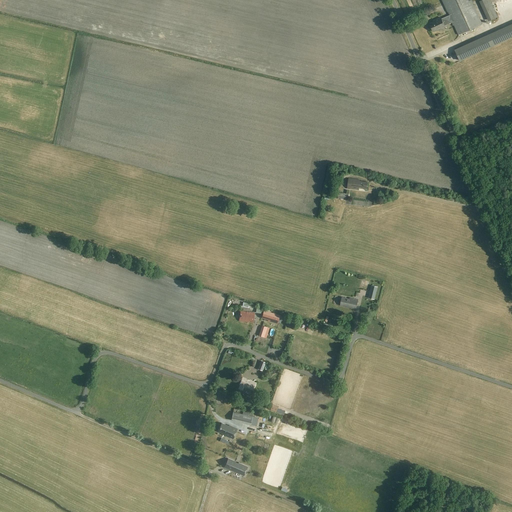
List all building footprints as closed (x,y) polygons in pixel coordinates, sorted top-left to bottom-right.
[(459,35),(482,25),(471,0),(443,0),(451,18),(443,21),(442,19),(437,22),(437,23),(431,25),(434,33),(442,29),(442,30),(446,28),(445,27),(453,23),(459,35)] [(496,18),(487,0),(481,0),(479,1),(488,21),(496,18)] [(511,23),(455,49),(460,61),(511,37),(511,23)] [(349,178),(347,188),(358,190),(359,188),(367,189),(368,182),(360,181),(360,179),(349,178)] [(342,297),(340,305),(344,306),(344,307),(356,310),(358,300),(349,298),(349,299),(342,297)] [(256,308),(256,313),(261,313),(261,308),(258,308),(256,307),(257,306),(250,304),(249,305),(256,308)] [(280,315),(263,310),(261,318),(268,319),(267,321),(277,324),(280,315)] [(249,312),(240,311),(239,321),(248,322),(253,322),(254,313),(249,312)] [(265,362),(261,361),(257,369),(262,371),(265,362)] [(244,387),(253,391),(256,383),(242,377),(239,385),(240,385),(238,389),(242,391),(244,387)] [(273,404),(270,410),(276,412),(278,406),(273,404)] [(251,417),(232,412),(230,419),(249,425),(251,417)] [(221,423),(218,431),(223,434),(233,439),(237,429),(229,425),(228,426),(221,423)] [(224,467),(244,476),(248,467),(228,458),(224,467)]
